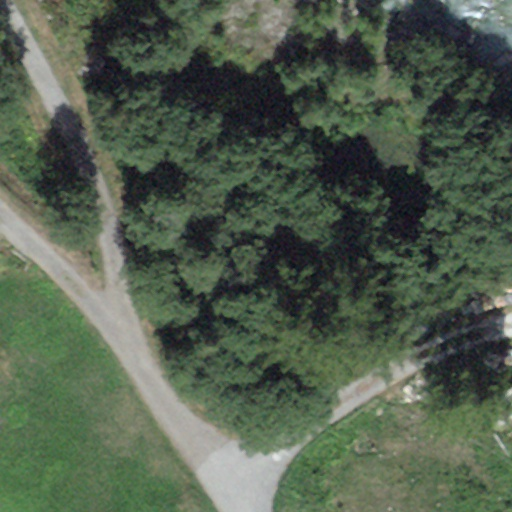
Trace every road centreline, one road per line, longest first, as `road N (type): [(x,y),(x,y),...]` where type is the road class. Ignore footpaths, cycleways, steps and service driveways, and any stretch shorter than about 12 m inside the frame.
road 1 (track): [(108,323),(106,225),(64,121),(0,35)]
road 2 (unclassified): [(243,511),(108,323)]
road 3 (track): [(108,323),(0,220)]
